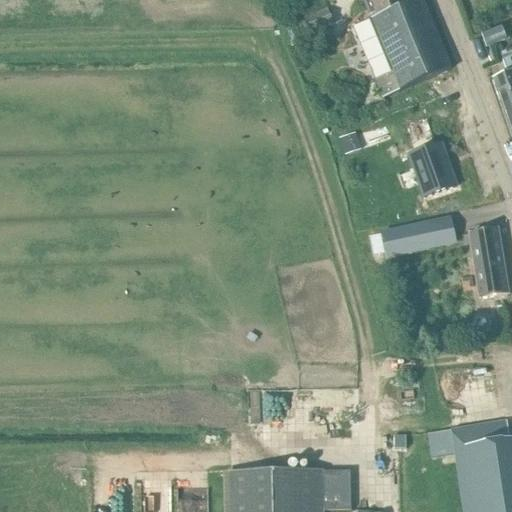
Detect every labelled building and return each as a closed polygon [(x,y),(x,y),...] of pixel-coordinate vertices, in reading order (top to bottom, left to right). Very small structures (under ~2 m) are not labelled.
[(369,20),(353,27),(360,44),(375,81),(379,89),(383,99),(400,92),(450,71),(421,0),(420,0),(419,1),(408,5),(405,0),(363,0),(371,19),(369,20)] [(310,35),(334,25),(328,10),(305,20),(310,35)] [(485,48),(504,41),(500,29),(481,36),(485,48)] [(323,32),(310,37),(314,48),(328,42),(323,32)] [(511,68),(511,49),(500,54),(506,70),(511,68)] [(511,74),(492,81),(504,114),(511,110),(511,74)] [(358,125),(338,133),(348,157),(371,147),(368,141),(391,132),(384,114),(358,125)] [(440,145),(408,157),(424,201),(456,189),(440,145)] [(438,222),(382,234),(386,254),(442,241),(438,222)] [(480,300),(508,296),(498,231),(469,235),(480,300)] [(455,457),(463,511),(511,511),(511,441),(510,442),(506,422),(451,432),(452,432),(428,436),(432,460),(455,457)] [(319,511),(320,511),(350,511),(350,471),(227,474),(227,511),(319,511)]
